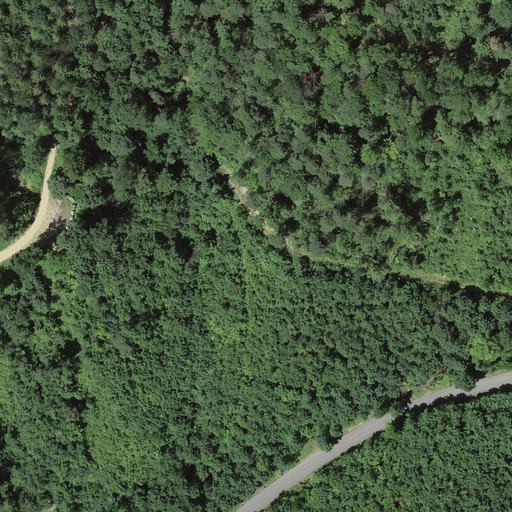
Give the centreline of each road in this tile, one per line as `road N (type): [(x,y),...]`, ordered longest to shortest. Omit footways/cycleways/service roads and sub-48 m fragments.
road 1 (track): [(156,0),(192,118),(243,211),(314,259),(511,293)]
road 2 (tertiary): [(245,511),(319,456),(394,415),(511,376)]
road 3 (track): [(0,262),(48,215),(59,136),(117,0)]
